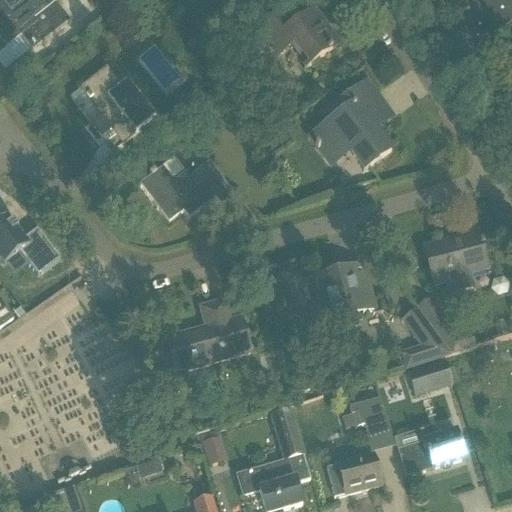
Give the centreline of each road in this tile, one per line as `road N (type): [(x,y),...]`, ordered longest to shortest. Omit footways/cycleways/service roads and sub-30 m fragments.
road 1 (residential): [(0,157),(16,149),(121,269),(152,272),(511,172)]
road 2 (residential): [(511,172),(373,0)]
